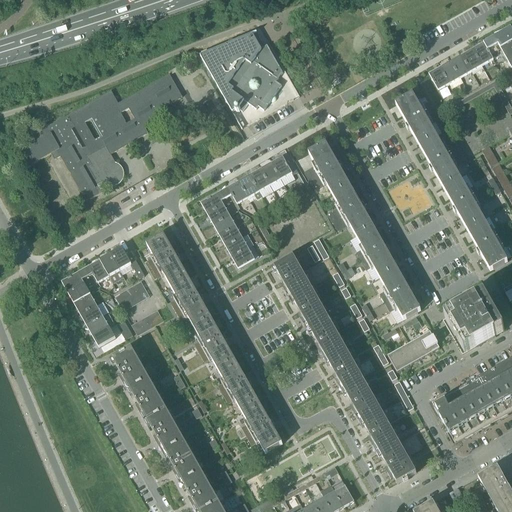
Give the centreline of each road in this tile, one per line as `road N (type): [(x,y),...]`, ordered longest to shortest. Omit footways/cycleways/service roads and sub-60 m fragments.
road 1 (residential): [(384,511),(331,416),(296,426),(167,197)]
road 2 (residential): [(165,511),(32,274)]
road 3 (residential): [(328,106),(438,299),(473,278)]
road 4 (residential): [(328,106),(511,2)]
road 5 (residential): [(456,471),(417,395),(511,338)]
road 6 (residential): [(167,197),(328,106)]
road 7 (secondary): [(0,52),(163,0)]
road 8 (residential): [(32,274),(167,197)]
